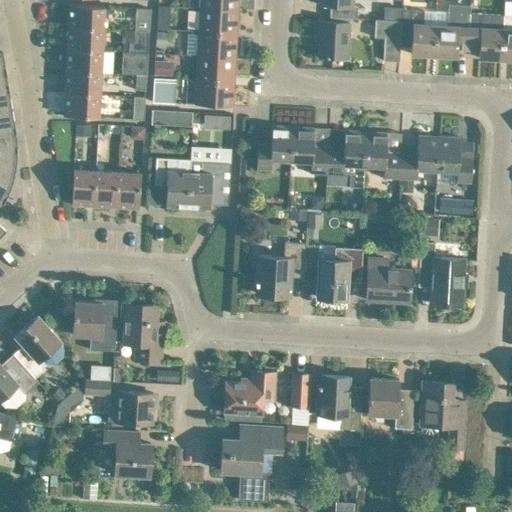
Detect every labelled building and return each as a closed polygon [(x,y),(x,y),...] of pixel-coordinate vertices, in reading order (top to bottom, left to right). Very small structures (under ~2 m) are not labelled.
[(238,9),(238,0),(199,0),(200,7),(238,9)] [(330,4),(329,17),(356,18),(357,5),(353,5),(353,0),(317,0),(318,4),(330,4)] [(446,24),(434,24),(432,55),(455,56),(456,46),(468,46),(470,13),(470,4),(448,3),(448,12),(446,12),(446,24)] [(104,6),(69,4),(68,27),(103,29),(104,6)] [(236,33),(238,9),(200,7),(198,31),(236,33)] [(402,9),(401,20),(400,45),(411,46),(411,53),(432,55),(434,24),(422,23),(423,10),(402,9)] [(503,15),(491,14),(470,13),(468,46),(479,47),(479,57),(501,58),(502,28),(503,15)] [(511,59),(511,15),(503,15),(502,28),(501,58),(511,59)] [(399,60),(400,45),(401,20),(374,18),(374,21),(373,37),(384,38),(383,60),(399,60)] [(318,56),(331,57),(348,58),(350,21),(317,19),(316,32),(319,32),(318,56)] [(68,27),(67,48),(102,50),(103,29),(68,27)] [(149,51),(149,37),(150,30),(135,30),(134,42),(130,42),(129,50),(149,51)] [(165,31),(156,30),(155,45),(165,45),(165,31)] [(197,55),(235,57),(236,33),(198,31),(197,55)] [(100,73),(102,50),(67,48),(66,71),(100,73)] [(122,73),(135,73),(148,74),(149,51),(129,50),(123,50),(122,73)] [(0,236),(6,230),(0,224),(0,208),(2,205),(8,193),(12,184),(14,176),(16,166),(17,156),(17,145),(16,135),(2,51),(0,51),(0,236)] [(197,55),(196,79),(234,81),(235,57),(197,55)] [(173,62),(154,62),(154,74),(173,75),(173,62)] [(66,71),(64,93),(99,94),(100,73),(66,71)] [(148,74),(135,73),(135,89),(147,90),(148,74)] [(174,78),(154,77),(153,77),(152,102),(173,102),(174,78)] [(232,106),(234,81),(196,79),(194,104),(232,106)] [(64,93),(63,115),(98,117),(99,94),(64,93)] [(144,119),(146,96),(134,95),(133,118),(144,119)] [(166,123),(166,110),(151,109),(151,122),(166,123)] [(229,114),(216,114),(216,127),(229,128),(229,114)] [(90,135),(91,123),(76,122),(75,134),(76,134),(90,135)] [(291,161),(292,126),(272,125),(271,143),(258,143),(256,169),(270,170),(270,159),(291,161)] [(312,147),(314,127),(292,126),(291,161),(310,162),(309,173),(326,174),(328,147),(312,147)] [(363,186),(364,166),(365,130),(345,129),(344,148),(328,147),(326,174),(343,175),(343,172),(350,173),(349,186),(363,186)] [(365,130),(364,166),(383,167),(382,178),(399,179),(401,152),(386,151),(387,132),(365,130)] [(401,152),(399,179),(400,179),(399,191),(413,192),(414,180),(416,180),(417,170),(436,171),(438,135),(418,134),(417,153),(401,152)] [(456,181),(471,182),(472,156),(459,155),(460,137),(438,135),(436,171),(456,172),(456,181)] [(166,185),(165,205),(187,206),(190,159),(177,158),(156,157),(154,184),(166,185)] [(201,159),(190,159),(187,206),(209,207),(210,197),(228,198),(231,161),(201,159)] [(73,168),(71,203),(94,205),(96,170),(73,168)] [(96,170),(94,205),(115,206),(117,171),(96,170)] [(115,206),(138,207),(140,172),(117,171),(115,206)] [(243,187),(238,187),(237,203),(247,203),(248,193),(243,187)] [(322,207),(323,195),(312,195),(311,195),(310,207),(312,207),(322,207)] [(437,196),(436,211),(471,214),(472,198),(437,196)] [(306,219),(306,212),(307,208),(290,207),(289,216),(289,218),(306,219)] [(382,212),(369,211),(369,220),(381,221),(382,212)] [(322,227),(322,212),(308,212),(306,212),(306,219),(306,226),(307,226),(322,227)] [(387,212),(386,221),(386,227),(404,228),(405,213),(387,212)] [(422,217),(421,234),(438,235),(439,218),(422,217)] [(257,278),(255,278),(254,282),(256,282),(256,292),(289,294),(290,276),(304,277),(306,242),(284,241),(284,256),(258,254),(257,278)] [(420,241),(420,243),(419,257),(417,286),(431,286),(430,302),(461,304),(463,258),(434,256),(434,242),(420,241)] [(403,256),(419,257),(420,243),(404,243),(403,256)] [(362,248),(335,246),(334,259),(318,258),(315,296),(346,298),(348,275),(360,276),(359,282),(360,282),(362,248)] [(368,258),(366,299),(409,301),(410,271),(386,269),(387,259),(368,258)] [(89,348),(114,349),(116,315),(102,314),(102,301),(74,300),(72,333),(90,334),(89,348)] [(161,360),(162,331),(162,321),(156,320),(157,304),(125,302),(123,342),(134,343),(134,359),(161,360)] [(60,341),(50,330),(37,315),(15,335),(23,344),(12,353),(14,355),(34,377),(43,369),(43,365),(44,365),(47,362),(56,362),(64,355),(64,346),(60,341)] [(34,377),(14,355),(2,367),(0,364),(0,401),(4,406),(16,407),(25,399),(25,393),(38,382),(34,377)] [(178,383),(179,371),(170,370),(169,383),(178,383)] [(224,419),(244,420),(261,421),(262,398),(273,399),(274,371),(253,370),(252,382),(226,381),(224,411),(224,419)] [(291,372),(290,392),(290,405),(308,406),(310,373),(291,372)] [(361,396),(348,395),(349,376),(321,374),(321,384),(318,383),(316,413),(340,414),(339,427),(359,428),(361,396)] [(369,395),(367,395),(366,413),(394,415),(394,427),(411,428),(413,395),(397,394),(398,378),(370,377),(369,395)] [(109,380),(101,379),(85,378),(84,393),(109,394),(109,380)] [(448,425),(447,447),(453,447),(462,448),(464,408),(451,407),(453,381),(422,380),(420,424),(420,429),(424,433),(432,434),(437,430),(437,425),(448,425)] [(66,395),(59,388),(51,396),(57,403),(66,395)] [(153,392),(133,391),(115,390),(115,402),(108,402),(108,419),(114,419),(114,421),(137,422),(151,422),(153,392)] [(68,425),(69,411),(54,410),(51,424),(55,425),(68,425)] [(0,443),(2,437),(11,439),(17,416),(0,411),(0,443)] [(306,424),(286,423),(286,438),(305,439),(306,424)] [(222,437),(221,470),(239,471),(238,498),(267,500),(268,472),(257,472),(259,448),(270,449),(279,449),(280,427),(260,426),(240,424),(239,438),(222,437)] [(150,442),(137,442),(138,430),(104,428),(103,447),(115,448),(114,473),(148,474),(150,442)] [(461,474),(462,448),(453,447),(448,447),(447,447),(443,447),(441,475),(461,476),(461,474)] [(358,480),(354,468),(333,474),(338,488),(358,480)] [(353,501),(335,500),(334,511),(353,511),(353,501)]
